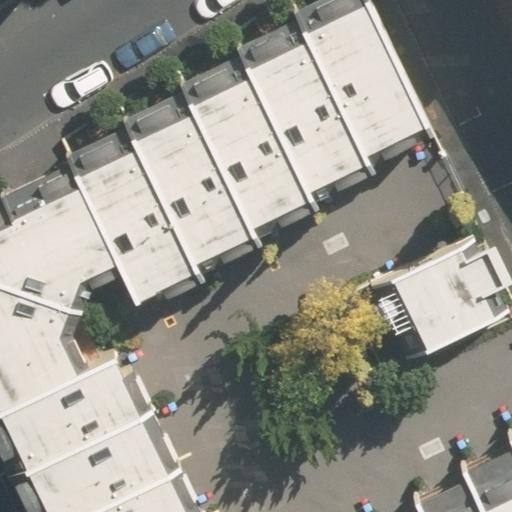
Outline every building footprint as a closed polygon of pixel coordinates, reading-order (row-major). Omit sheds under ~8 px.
[(301,13),(360,140),(421,112),(369,0),(304,0),(297,3),(301,13)] [(244,50),(303,176),(364,148),(360,140),(301,13),(240,41),(244,50)] [(187,86),(246,215),(307,187),(303,176),(244,50),(183,78),(187,86)] [(130,124),(188,250),(250,222),(246,215),(187,86),(125,114),(130,124)] [(121,262),(133,288),(193,261),(188,250),(130,124),(70,152),(121,262)] [(121,262),(70,152),(0,188),(0,267),(87,297),(93,272),(121,262)] [(377,280),(413,356),(511,310),(476,234),(377,280)] [(0,399),(98,350),(79,324),(87,297),(0,267),(0,399)] [(0,399),(0,429),(18,465),(148,399),(118,340),(98,350),(0,399)] [(18,465),(42,511),(72,511),(178,459),(148,399),(18,465)] [(467,468),(486,511),(511,511),(511,437),(463,459),(467,468)] [(72,511),(205,511),(178,459),(72,511)] [(420,501),(424,511),(486,511),(467,468),(416,490),(420,501)] [(424,511),(420,501),(395,511),(424,511)]
